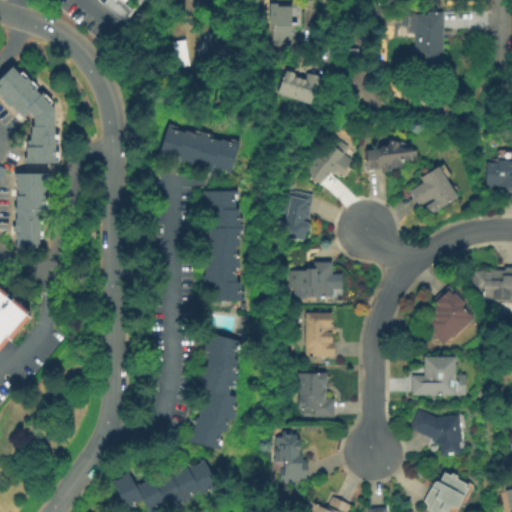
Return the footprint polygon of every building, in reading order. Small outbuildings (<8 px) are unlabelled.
[(147,0),(127,22),(104,3),(106,0),(147,0)] [(272,45),(273,23),(268,23),(268,4),(269,4),(269,3),(296,3),(295,24),(290,24),(289,45),(272,45)] [(442,68),(413,68),(414,14),(427,14),(427,12),(442,12),(442,68)] [(408,25),(400,24),(401,15),(408,15),(408,25)] [(170,41),(183,39),(187,65),(175,67),(170,41)] [(29,163),(29,157),(31,157),(31,145),(31,140),(35,140),(35,133),(36,133),(36,125),(39,125),(38,117),(32,111),(27,116),(14,104),(13,105),(7,99),(8,98),(0,90),(0,82),(17,65),(25,72),(27,70),(42,85),(40,87),(46,93),(48,91),(57,100),(55,102),(60,107),(60,133),(64,133),(64,144),(61,144),(61,151),(65,151),(65,162),(29,163)] [(309,104),(277,93),(285,70),(295,73),(294,77),(304,80),(306,73),(322,78),(317,92),(313,91),(309,104)] [(235,173),(230,172),(231,170),(222,167),(221,169),(217,167),(216,172),(208,169),(209,167),(204,166),(203,168),(199,167),(200,165),(194,163),(195,161),(187,159),(186,161),(183,160),(184,156),(182,155),(180,161),(173,159),(174,157),(166,154),(165,156),(162,155),(173,122),(181,125),(180,128),(189,131),(190,129),(198,132),(199,129),(217,134),(216,137),(224,140),(225,137),(234,140),(234,137),(245,140),(235,173)] [(340,173),(334,169),(331,173),(329,172),(319,184),(306,174),(310,170),(308,168),(317,156),(318,157),(334,137),(347,147),(342,153),(350,160),(340,173)] [(366,170),(363,152),(381,149),(381,146),(387,146),(389,140),(401,143),(409,142),(411,160),(402,161),(403,167),(387,169),(387,167),(366,170)] [(485,185),(486,162),(496,162),(496,152),(498,149),(505,150),(507,151),(511,151),(511,190),(503,190),(503,185),(485,185)] [(418,205),(409,191),(423,182),(420,178),(442,164),(450,176),(445,179),(456,197),(429,214),(424,206),(434,200),(432,197),(418,205)] [(44,249),(19,248),(19,238),(18,238),(18,232),(16,231),(15,225),(19,225),(19,219),(20,219),(20,211),(18,211),(18,206),(19,206),(20,195),(21,195),(21,189),(19,189),(20,177),(18,177),(18,172),(54,172),(54,183),(51,183),(51,199),(53,199),(54,211),(44,211),(44,219),(47,219),(47,237),(44,237),(44,249)] [(248,300),(211,300),(211,296),(212,296),(212,288),(210,288),(210,284),(213,284),(213,281),(205,281),(205,275),(207,275),(207,266),(205,266),(205,263),(207,263),(207,259),(209,259),(209,251),(207,251),(207,248),(209,248),(209,244),(207,244),(207,238),(209,238),(209,230),(207,230),(207,226),(210,226),(210,223),(212,224),(212,216),(209,216),(209,212),(210,212),(210,209),(206,209),(205,202),(208,202),(208,194),(206,193),(206,190),(243,189),(243,200),(239,200),(240,207),(244,208),(244,216),(248,216),(248,236),(245,236),(245,245),(240,245),(240,254),(244,254),(244,273),(241,273),(241,281),(245,281),(245,290),(248,290),(248,300)] [(302,240),(281,235),(283,227),(280,226),(277,213),(279,204),(277,203),(278,198),(280,198),(282,189),(293,192),(293,191),(312,195),(307,218),(302,216),(301,221),(307,222),(309,226),(308,230),(304,231),(302,240)] [(330,296),(307,296),(307,287),(290,287),(289,270),(306,270),(306,269),(314,269),(314,262),(330,262),(330,274),(335,274),(335,288),(330,288),(330,296)] [(511,302),(482,301),(483,291),(471,291),(472,271),(488,272),(488,270),(505,270),(505,267),(511,267),(511,302)] [(0,279),(41,314),(18,341),(16,339),(0,357),(0,279)] [(472,318),(452,337),(450,335),(442,343),(423,323),(434,312),(434,306),(436,304),(434,302),(435,301),(433,298),(447,286),(451,291),(454,289),(464,300),(462,302),(463,303),(460,306),(472,318)] [(333,356),(305,355),(305,313),(331,313),(331,326),(335,326),(335,333),(330,333),(330,343),(333,343),(333,356)] [(190,441),(192,437),(193,437),(196,429),(194,428),(194,425),(199,426),(200,424),(199,424),(203,406),(205,406),(206,404),(207,404),(210,395),(208,395),(209,391),(212,392),(213,390),(200,386),(202,379),(204,380),(206,372),(204,371),(205,368),(207,368),(208,366),(209,366),(211,358),(209,357),(210,354),(213,355),(214,352),(207,350),(209,343),(211,344),(213,336),(211,336),(212,331),(246,341),(244,350),(242,350),(239,359),(242,360),(239,367),(244,368),(238,389),(235,387),(233,394),(241,397),(239,406),(242,406),(237,425),(234,424),(232,432),(226,431),(223,440),(227,441),(225,450),(190,441)] [(453,356),(453,374),(464,374),(464,393),(453,393),(453,395),(411,394),(411,375),(423,375),(423,356),(453,356)] [(333,398),(333,417),(314,416),(314,408),(298,408),(299,381),(297,381),(297,373),(326,373),(326,398),(333,398)] [(417,409),(435,417),(457,415),(460,441),(458,442),(459,453),(440,455),(439,443),(435,444),(434,439),(409,427),(417,409)] [(298,481),(290,481),(290,483),(284,483),(284,481),(279,481),(279,475),(284,475),(284,462),(274,461),(275,437),(282,437),(282,431),(291,431),(291,434),(295,434),(295,440),(299,440),(299,457),(301,457),(301,460),(306,460),(305,478),(298,478),(298,481)] [(132,511),(115,481),(119,479),(120,481),(127,477),(125,475),(131,472),(140,484),(142,483),(143,485),(149,482),(148,480),(154,477),(156,479),(161,476),(162,478),(169,475),(168,473),(172,471),(173,472),(176,471),(177,472),(184,469),(183,467),(190,463),(192,467),(197,464),(198,466),(205,462),(203,460),(207,458),(223,488),(215,493),(213,491),(206,495),(203,491),(196,495),(198,498),(181,507),(179,503),(169,508),(167,504),(162,507),(164,511),(161,511),(153,511),(147,499),(138,503),(140,507),(132,511)] [(443,472),(450,475),(451,472),(456,475),(455,478),(467,485),(466,487),(468,489),(456,511),(431,511),(425,509),(426,507),(426,504),(425,502),(423,500),(433,481),(435,481),(438,482),(443,472)] [(346,511),(303,511),(309,501),(326,509),(332,496),(350,505),(346,511)]
